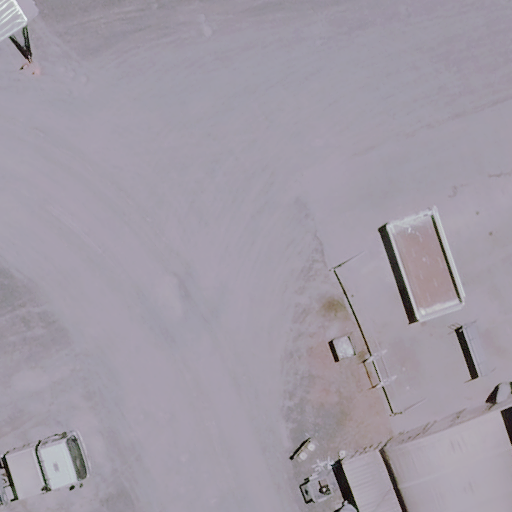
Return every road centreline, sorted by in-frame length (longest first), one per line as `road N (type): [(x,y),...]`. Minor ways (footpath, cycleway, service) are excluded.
road 1 (unknown): [(361,511),(256,237),(233,155)]
road 2 (unknown): [(233,155),(511,53)]
road 3 (unknown): [(233,155),(162,15),(136,0)]
